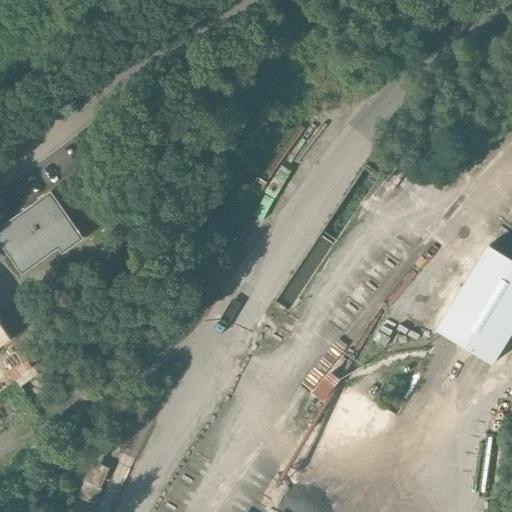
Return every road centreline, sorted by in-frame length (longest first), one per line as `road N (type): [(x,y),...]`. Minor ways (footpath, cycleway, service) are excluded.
road 1 (unclassified): [(511,0),(408,81),(314,189),(198,366),(130,511)]
road 2 (track): [(0,442),(198,366)]
